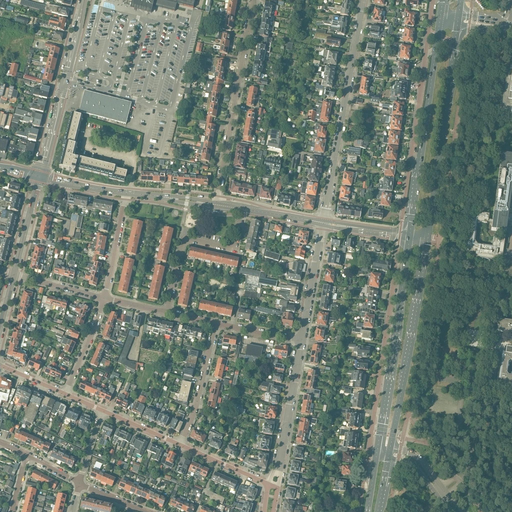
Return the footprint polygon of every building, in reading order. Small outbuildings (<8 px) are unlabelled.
[(22,2),(21,6),(68,18),(69,14),(70,14),(70,12),(70,11),(47,5),(46,7),(20,0),(20,2),(22,2)] [(132,0),(131,6),(144,9),(144,10),(144,11),(145,12),(146,12),(147,12),(148,12),(149,11),(149,10),(152,11),(153,6),(164,9),(175,12),(177,4),(193,9),(194,8),(193,8),(195,0),(132,0)] [(265,4),(264,9),(273,11),(275,11),(277,1),(272,0),(271,5),(265,4)] [(406,20),(415,21),(415,18),(414,18),(415,17),(414,17),(415,15),(408,14),(409,11),(402,10),(401,14),(404,14),(404,17),(406,17),(406,20)] [(377,23),(380,24),(381,17),(373,15),(372,18),(373,19),(372,21),(377,22),(377,23)] [(338,18),(333,17),(332,22),(333,22),(346,25),(347,22),(348,22),(348,21),(347,20),(340,18),(340,19),(338,18)] [(32,26),(33,22),(20,18),(19,23),(32,26)] [(49,22),(53,23),(66,27),(67,21),(59,19),(59,20),(50,18),(49,22)] [(64,32),(66,27),(53,23),(49,22),(37,19),(36,23),(48,27),(48,26),(53,28),(53,29),(64,32)] [(346,25),(332,22),(325,21),(325,24),(336,26),(336,25),(338,26),(338,29),(346,30),(346,25)] [(345,36),(346,30),(338,29),(330,27),(329,31),(330,31),(330,32),(331,33),(334,33),(335,31),(338,32),(337,34),(345,36)] [(400,33),(400,35),(413,37),(413,35),(414,35),(415,32),(413,32),(413,31),(413,29),(405,28),(404,34),(400,33)] [(273,39),(268,38),(269,34),(270,35),(270,33),(269,32),(260,31),(259,37),(265,38),(263,46),(258,45),(257,51),(265,53),(269,53),(271,44),(269,43),(269,42),(272,43),(273,39)] [(385,33),(379,32),(371,31),(370,34),(369,34),(369,36),(369,37),(373,38),(380,39),(381,36),(386,36),(386,34),(385,34),(385,33)] [(223,35),(222,41),(230,43),(231,37),(232,37),(233,34),(223,32),(223,35)] [(332,36),(327,35),(325,45),(339,48),(339,47),(340,46),(340,45),(340,43),(340,41),(332,39),(332,36)] [(413,37),(400,35),(397,35),(397,38),(401,39),(401,38),(403,38),(403,42),(412,43),(413,43),(414,40),(412,40),(413,37)] [(401,50),(400,53),(410,55),(411,51),(410,51),(410,48),(403,47),(404,44),(393,43),(393,46),(399,47),(399,50),(401,50)] [(50,48),(51,48),(50,54),(58,56),(60,50),(57,50),(58,47),(51,45),(50,48)] [(219,53),(227,55),(228,49),(220,47),(214,46),(213,50),(220,51),(219,53)] [(337,59),(338,58),(338,57),(337,56),(338,53),(326,51),(326,49),(314,47),(314,50),(323,52),(322,57),(325,57),(337,59)] [(376,50),(368,48),(367,48),(366,52),(367,52),(367,54),(371,55),(371,56),(375,57),(375,53),(379,54),(379,50),(376,50)] [(337,60),(337,59),(325,57),(324,63),(336,66),(336,63),(337,62),(337,61),(337,60)] [(227,64),(228,61),(218,59),(217,68),(225,70),(226,64),(227,64)] [(366,59),(365,62),(364,62),(364,65),(365,65),(373,67),(376,67),(376,63),(373,63),(373,59),(370,59),(370,60),(366,59)] [(5,74),(16,78),(20,65),(9,62),(5,74)] [(392,70),(393,70),(408,72),(408,69),(409,69),(410,66),(409,66),(409,65),(404,65),(404,64),(399,63),(399,67),(398,67),(398,68),(392,67),(392,70)] [(373,67),(364,65),(363,69),(364,69),(363,71),(368,72),(368,73),(371,74),(371,70),(372,71),(373,67)] [(511,67),(508,67),(501,110),(511,112),(511,113),(511,67)] [(404,80),(405,77),(407,78),(407,77),(408,78),(408,75),(407,74),(408,72),(393,70),(392,70),(392,73),(396,74),(395,79),(399,80),(402,80),(404,80)] [(257,84),(262,85),(267,86),(268,82),(262,81),(263,80),(260,79),(261,74),(252,72),(251,78),(257,79),(257,84)] [(222,81),(223,76),(216,74),(209,73),(208,76),(215,77),(214,83),(223,85),(224,81),(222,81)] [(334,77),(334,75),(324,73),(323,76),(324,76),(324,80),(333,81),(333,80),(334,80),(334,78),(334,77)] [(51,83),(53,77),(44,75),(41,74),(39,80),(42,80),(51,83)] [(361,79),(360,83),(370,84),(370,81),(371,81),(372,80),(373,80),(374,79),(375,78),(375,76),(374,76),(367,74),(367,76),(365,76),(365,77),(362,77),(362,79),(361,79)] [(395,86),(395,91),(405,92),(406,88),(407,88),(407,84),(402,83),(402,80),(399,80),(395,79),(392,79),(391,86),(395,86)] [(332,88),(332,86),(333,85),(333,83),(333,82),(333,81),(324,80),(323,83),(322,83),(322,86),(330,88),(332,88)] [(2,83),(1,85),(0,90),(0,97),(2,98),(1,100),(7,101),(10,87),(9,90),(5,89),(5,86),(3,86),(4,83),(2,83)] [(213,87),(212,93),(220,95),(221,89),(223,89),(223,85),(214,83),(213,87)] [(370,84),(360,83),(360,86),(361,86),(360,89),(369,90),(372,91),(373,89),(369,88),(370,84)] [(249,94),(248,95),(256,96),(257,90),(264,91),(264,86),(254,84),(253,89),(250,89),(249,92),(248,92),(248,94),(249,94)] [(35,91),(48,94),(49,92),(50,92),(51,90),(50,89),(42,87),(43,86),(39,85),(39,88),(35,87),(34,90),(35,91)] [(322,86),(317,86),(316,89),(322,91),(321,98),(324,98),(325,96),(333,97),(334,91),(329,91),(330,88),(322,86)] [(14,88),(10,87),(7,101),(7,99),(10,100),(10,102),(15,103),(18,92),(13,91),(14,88)] [(368,94),(369,90),(360,89),(359,89),(359,92),(360,92),(359,95),(363,96),(363,97),(368,97),(369,94),(368,94)] [(33,96),(47,100),(47,99),(48,99),(49,97),(48,96),(48,94),(35,91),(33,96)] [(84,91),(79,112),(126,124),(131,104),(84,91)] [(404,96),(405,92),(395,91),(394,94),(393,94),(392,97),(399,98),(399,99),(405,100),(406,97),(404,96)] [(220,95),(212,93),(206,92),(205,93),(209,94),(208,98),(211,99),(219,100),(220,95)] [(259,103),(255,102),(247,100),(246,107),(254,108),(254,109),(254,111),(258,112),(259,109),(259,108),(259,107),(259,106),(259,104),(259,103)] [(44,113),(45,108),(32,105),(28,104),(28,106),(31,106),(30,110),(44,113)] [(206,106),(206,110),(209,111),(217,112),(218,106),(210,105),(207,104),(203,104),(203,105),(206,106)] [(329,117),(330,112),(331,112),(331,109),(330,109),(322,107),(319,107),(318,110),(316,110),(315,113),(316,113),(321,114),(324,115),(324,116),(329,117)] [(16,110),(14,115),(41,122),(43,117),(16,110)] [(246,119),(254,121),(255,117),(256,117),(259,116),(257,115),(258,112),(254,111),(249,110),(249,114),(248,113),(247,117),(246,117),(246,119)] [(217,112),(209,111),(208,117),(207,117),(207,120),(212,121),(212,117),(216,118),(217,112)] [(329,119),(328,119),(329,117),(324,116),(324,115),(321,114),(316,113),(315,119),(319,120),(319,121),(328,122),(329,122),(329,119)] [(4,114),(0,127),(4,128),(5,126),(10,127),(12,116),(7,114),(6,116),(3,115),(4,114)] [(81,116),(78,116),(71,114),(62,148),(64,149),(59,168),(71,171),(71,173),(75,173),(76,169),(108,177),(108,178),(124,183),(127,172),(115,169),(115,168),(78,158),(77,159),(72,158),(75,146),(74,145),(81,116)] [(40,127),(41,122),(14,115),(13,115),(11,122),(18,124),(19,121),(30,124),(30,122),(31,122),(32,121),(33,121),(33,123),(32,123),(31,125),(40,127)] [(388,124),(391,124),(401,126),(401,123),(402,123),(403,120),(401,120),(401,119),(389,117),(388,124)] [(204,131),(206,131),(214,133),(214,132),(215,132),(216,130),(215,130),(215,127),(211,126),(211,123),(200,121),(199,124),(205,125),(204,131)] [(10,129),(16,131),(18,124),(11,122),(10,129)] [(327,127),(327,125),(322,124),(322,125),(319,125),(319,128),(318,128),(317,131),(327,133),(327,130),(326,129),(327,127)] [(24,133),(28,134),(37,137),(39,131),(27,128),(26,131),(25,130),(24,133)] [(271,130),(269,142),(268,147),(275,149),(281,150),(283,142),(279,141),(281,132),(271,130)] [(22,133),(18,132),(17,131),(16,135),(20,136),(19,140),(21,140),(22,140),(26,142),(27,136),(29,136),(28,140),(36,142),(37,137),(28,134),(24,133),(22,133)] [(244,131),(244,132),(243,132),(243,134),(244,134),(243,137),(248,138),(247,141),(252,142),(253,139),(251,139),(252,133),(244,131)] [(0,152),(5,153),(9,140),(1,138),(0,141),(0,152)] [(312,143),(311,146),(324,148),(325,145),(325,144),(325,142),(325,141),(320,141),(320,139),(313,138),(312,143)] [(389,139),(384,138),(383,144),(388,145),(398,146),(399,145),(399,143),(398,143),(398,140),(389,139)] [(355,141),(354,148),(365,150),(366,146),(365,145),(365,143),(355,141)] [(241,146),(237,145),(236,151),(246,152),(247,148),(250,148),(251,145),(242,143),(241,146)] [(324,150),(324,148),(311,146),(310,145),(306,144),(306,148),(310,148),(311,148),(315,149),(314,152),(323,154),(323,153),(324,152),(324,150)] [(33,157),(34,152),(21,149),(9,146),(8,152),(16,154),(17,151),(21,152),(21,151),(26,152),(25,155),(33,157)] [(387,154),(396,155),(398,154),(398,152),(397,151),(397,148),(388,147),(387,154)] [(202,155),(210,157),(211,150),(203,149),(199,148),(199,150),(198,154),(199,155),(202,155)] [(360,158),(361,150),(349,148),(348,156),(360,158)] [(491,231),(506,233),(508,218),(510,202),(511,193),(511,155),(501,154),(493,221),(492,223),(491,231)] [(347,157),(346,164),(356,165),(357,158),(347,157)] [(313,161),(312,164),(321,166),(322,160),(310,158),(309,160),(313,161)] [(264,170),(271,171),(273,161),(266,159),(264,170)] [(281,162),(273,161),(271,171),(279,173),(281,162)] [(235,171),(243,172),(246,173),(246,170),(243,169),(244,164),(246,164),(234,162),(233,168),(235,168),(235,171)] [(385,170),(394,171),(395,170),(396,166),(395,166),(395,164),(386,162),(385,170)] [(394,171),(385,170),(384,176),(393,178),(394,175),(395,175),(395,171),(394,171)] [(159,172),(159,174),(159,182),(165,183),(165,181),(168,181),(169,171),(165,171),(165,172),(159,172)] [(171,183),(177,184),(178,176),(178,173),(172,172),(169,171),(168,181),(171,182),(171,183)] [(202,173),(202,178),(201,186),(204,186),(204,187),(206,187),(207,186),(208,181),(210,182),(211,177),(207,176),(207,173),(202,173)] [(343,177),(343,179),(355,181),(356,179),(352,179),(353,175),(344,173),(344,174),(343,174),(343,176),(343,177)] [(232,189),(231,193),(237,195),(238,190),(239,184),(234,183),(234,180),(231,180),(229,189),(232,189)] [(302,189),(316,191),(317,188),(318,187),(317,186),(317,185),(303,183),(302,189)] [(0,188),(0,191),(5,193),(10,194),(11,191),(19,193),(20,186),(10,184),(9,190),(0,188)] [(258,194),(259,185),(256,184),(255,187),(250,186),(248,197),(254,198),(255,193),(258,194)] [(266,200),(267,189),(263,188),(263,185),(259,185),(258,194),(260,194),(260,199),(266,200)] [(267,189),(266,200),(271,201),(272,196),(275,197),(276,191),(276,188),(273,187),(272,190),(267,189)] [(340,189),(340,191),(341,192),(340,194),(349,196),(352,196),(355,197),(357,197),(358,195),(356,194),(351,194),(351,190),(341,188),(341,189),(340,189)] [(316,195),(316,194),(316,191),(302,189),(300,194),(315,197),(315,196),(316,196),(316,195)] [(283,206),(284,198),(278,196),(279,191),(276,191),(275,197),(277,198),(276,204),(283,206)] [(378,193),(377,199),(381,200),(390,202),(390,201),(391,201),(391,199),(391,198),(391,195),(384,194),(384,193),(379,192),(379,194),(378,193)] [(291,194),(290,199),(284,198),(283,206),(289,207),(290,200),(293,200),(294,198),(294,195),(294,194),(291,194)] [(8,203),(11,204),(20,206),(21,199),(18,199),(19,196),(13,195),(13,197),(10,196),(9,200),(4,198),(3,200),(3,201),(8,203)] [(69,196),(68,201),(65,201),(65,202),(63,213),(66,214),(67,207),(74,208),(74,206),(75,202),(76,197),(69,196)] [(89,211),(90,205),(87,204),(88,200),(82,198),(80,207),(80,210),(83,210),(83,212),(85,212),(86,210),(89,211)] [(376,206),(376,208),(382,208),(382,207),(389,208),(390,205),(391,204),(391,202),(390,202),(381,200),(381,202),(381,203),(377,203),(376,206)] [(93,206),(90,205),(89,211),(92,211),(93,210),(98,211),(100,202),(94,201),(93,206)] [(45,202),(44,206),(43,210),(57,214),(58,210),(59,210),(61,205),(53,202),(53,204),(45,202)] [(113,204),(106,203),(104,212),(104,213),(111,215),(113,204)] [(18,212),(20,206),(11,204),(10,207),(9,207),(8,209),(18,212)] [(382,213),(382,208),(376,208),(376,209),(373,208),(373,211),(369,210),(368,218),(382,220),(382,219),(383,218),(383,217),(382,216),(383,213),(382,213)] [(3,210),(3,213),(1,218),(16,221),(17,216),(13,215),(14,213),(5,211),(3,210)] [(468,236),(465,236),(464,245),(468,251),(468,252),(470,252),(475,253),(474,258),(494,260),(495,261),(497,261),(499,251),(501,251),(503,251),(505,238),(496,237),(496,238),(494,238),(493,243),(492,244),(491,247),(478,246),(475,242),(478,224),(480,224),(482,223),(487,224),(488,222),(492,223),(493,221),(489,220),(489,215),(473,213),(472,219),(469,219),(469,224),(469,225),(468,236)] [(14,227),(16,221),(1,218),(0,222),(7,224),(7,225),(14,227)] [(133,221),(130,238),(139,240),(143,223),(133,221)] [(250,227),(258,229),(260,223),(252,221),(250,227)] [(283,228),(275,226),(270,224),(267,239),(274,241),(276,233),(281,234),(283,228)] [(97,227),(96,232),(98,233),(99,231),(108,233),(109,227),(100,225),(98,225),(97,227)] [(0,231),(5,232),(4,235),(12,237),(13,232),(0,228),(0,231)] [(160,245),(170,247),(173,230),(164,228),(160,245)] [(307,240),(307,239),(308,238),(308,237),(308,234),(295,231),(295,234),(299,235),(298,238),(307,240)] [(257,235),(249,233),(247,239),(256,241),(257,235)] [(107,238),(102,238),(103,235),(98,234),(97,237),(99,237),(98,241),(94,240),(94,242),(97,243),(106,245),(107,238)] [(132,255),(131,258),(137,259),(138,256),(136,255),(139,240),(130,238),(126,254),(132,255)] [(341,240),(340,240),(340,239),(337,238),(337,239),(332,239),(331,245),(336,246),(335,247),(338,248),(339,244),(340,244),(341,240)] [(93,248),(93,249),(104,251),(106,245),(97,243),(94,242),(93,246),(90,245),(90,248),(93,248)] [(35,250),(34,252),(43,254),(44,249),(47,250),(48,245),(46,245),(41,244),(40,248),(36,247),(35,250)] [(365,244),(365,250),(369,250),(369,248),(374,249),(373,253),(383,254),(383,253),(384,250),(384,249),(383,249),(383,246),(380,246),(380,244),(376,244),(376,245),(372,244),(372,245),(365,244)] [(160,245),(157,260),(155,260),(154,263),(160,264),(161,262),(166,263),(170,247),(160,245)] [(255,257),(256,257),(257,254),(253,254),(254,247),(246,245),(245,252),(247,252),(247,255),(248,255),(248,259),(252,259),(255,259),(255,257)] [(103,257),(104,251),(93,249),(93,248),(90,248),(87,256),(91,257),(98,259),(98,256),(103,257)] [(205,262),(207,252),(191,249),(190,253),(187,252),(186,256),(189,256),(189,258),(205,262)] [(223,256),(207,252),(205,262),(221,265),(223,256)] [(278,262),(280,256),(266,252),(264,258),(278,262)] [(337,252),(336,255),(330,254),(328,264),(336,266),(335,269),(342,270),(343,267),(340,266),(342,253),(345,254),(345,253),(342,253),(337,252)] [(221,265),(237,269),(239,260),(223,256),(221,265)] [(137,262),(137,259),(131,258),(130,261),(125,260),(122,276),(131,278),(134,262),(137,262)] [(59,275),(62,263),(63,261),(56,260),(55,266),(56,266),(54,274),(59,275)] [(373,260),(371,269),(384,271),(384,272),(390,273),(391,262),(385,261),(385,262),(373,260)] [(74,268),(76,269),(78,263),(73,262),(72,266),(69,278),(74,279),(76,272),(73,271),(74,268)] [(30,269),(34,270),(42,272),(43,269),(46,270),(45,273),(48,273),(50,268),(47,267),(43,266),(40,265),(32,263),(32,264),(31,264),(30,267),(31,267),(30,269)] [(160,264),(154,263),(153,266),(156,267),(152,283),(161,285),(165,268),(159,267),(160,264)] [(301,273),(301,272),(302,273),(303,268),(302,268),(302,264),(293,263),(288,264),(287,269),(289,269),(289,271),(301,273)] [(301,273),(289,271),(287,279),(300,282),(301,273)] [(182,289),(191,290),(194,275),(185,273),(182,289)] [(368,281),(379,282),(380,281),(380,279),(379,279),(380,276),(369,274),(368,277),(368,281)] [(259,284),(276,287),(277,281),(260,278),(257,277),(254,277),(251,276),(248,276),(247,275),(245,290),(252,291),(257,292),(258,289),(259,284)] [(131,278),(122,276),(118,292),(127,294),(131,278)] [(334,278),(325,276),(324,279),(325,280),(324,282),(329,283),(329,284),(333,285),(334,278)] [(97,285),(98,280),(86,277),(85,279),(90,280),(89,283),(97,285)] [(368,281),(366,289),(367,289),(373,290),(373,288),(378,289),(378,287),(379,285),(380,284),(379,283),(379,282),(368,281)] [(158,301),(161,285),(152,283),(149,299),(158,301)] [(324,286),(323,286),(323,289),(323,292),(330,293),(334,294),(336,287),(331,287),(324,286)] [(191,290),(182,289),(178,305),(187,307),(191,290)] [(368,298),(376,299),(377,299),(378,296),(377,296),(377,293),(372,293),(373,290),(367,289),(366,295),(368,295),(368,298)] [(23,296),(23,297),(31,299),(35,300),(36,294),(33,293),(34,293),(33,292),(33,291),(32,290),(31,290),(30,291),(29,291),(29,292),(25,291),(24,294),(23,294),(23,296)] [(297,296),(284,294),(278,293),(278,296),(285,297),(284,298),(284,299),(285,300),(289,301),(289,300),(296,301),(297,296)] [(44,307),(48,308),(47,312),(49,313),(50,310),(53,298),(48,297),(48,298),(43,296),(40,309),(43,310),(44,307)] [(54,306),(56,307),(58,299),(53,298),(50,310),(52,311),(54,306)] [(376,302),(376,299),(368,298),(367,305),(376,306),(377,302),(376,302)] [(293,315),(294,316),(295,307),(287,305),(287,302),(280,300),(279,306),(282,307),(281,312),(282,312),(284,313),(293,315)] [(63,301),(60,313),(62,314),(62,312),(65,313),(66,309),(68,302),(63,301)] [(199,310),(215,313),(217,304),(201,301),(199,310)] [(77,307),(76,309),(88,314),(90,309),(86,307),(87,306),(83,304),(82,306),(77,304),(76,307),(77,307)] [(217,304),(215,313),(224,315),(231,317),(234,308),(217,304)] [(332,306),(321,304),(320,306),(319,309),(320,309),(319,310),(331,312),(332,306)] [(372,315),(373,312),(375,312),(375,309),(376,310),(376,306),(367,305),(363,304),(363,308),(361,307),(360,313),(362,313),(364,314),(369,314),(372,315)] [(255,305),(254,309),(254,311),(278,317),(281,317),(282,312),(281,312),(255,305)] [(88,314),(76,309),(73,308),(73,311),(80,313),(79,316),(86,318),(88,314)] [(254,311),(254,309),(251,309),(251,312),(245,311),(243,320),(249,321),(250,317),(253,317),(254,311)] [(127,311),(126,316),(122,315),(121,319),(117,318),(118,315),(115,313),(115,314),(111,313),(110,318),(122,322),(131,324),(133,313),(127,311)] [(284,313),(282,312),(281,317),(283,317),(281,325),(292,327),(292,324),(293,324),(293,322),(293,321),(293,319),(292,318),(293,315),(284,313)] [(27,315),(18,313),(18,316),(17,319),(20,319),(18,324),(24,325),(28,327),(31,327),(32,325),(24,323),(25,320),(26,321),(27,315)] [(318,317),(318,319),(327,321),(336,322),(336,319),(327,318),(328,315),(319,313),(319,314),(318,314),(318,316),(318,317)] [(365,319),(364,322),(373,323),(373,322),(374,322),(374,321),(374,320),(374,317),(369,316),(369,314),(364,314),(362,313),(361,319),(365,319)] [(84,323),(86,318),(79,316),(78,318),(69,315),(68,317),(73,319),(84,323)] [(132,321),(131,325),(132,326),(134,326),(134,327),(139,328),(142,318),(136,316),(135,321),(132,321)] [(83,328),(84,323),(73,319),(68,317),(66,317),(66,319),(76,323),(75,325),(83,328)] [(122,322),(110,318),(108,323),(115,325),(118,326),(119,323),(121,324),(122,322)] [(153,332),(154,328),(156,321),(150,319),(148,326),(145,326),(144,332),(148,333),(149,331),(153,332)] [(318,319),(317,322),(316,324),(317,325),(319,326),(318,328),(327,328),(327,327),(326,327),(326,323),(330,324),(330,321),(329,321),(327,321),(318,319)] [(511,322),(499,320),(498,326),(498,327),(499,328),(498,333),(502,333),(511,335),(511,334),(511,349),(510,349),(509,355),(505,354),(506,351),(504,351),(504,354),(503,360),(499,387),(504,388),(511,389),(511,322)] [(160,330),(161,322),(156,321),(154,328),(153,332),(153,333),(154,333),(159,334),(159,333),(160,330)] [(166,331),(167,323),(161,322),(160,330),(159,333),(165,334),(166,331)] [(118,326),(115,325),(108,323),(106,327),(118,332),(120,332),(120,329),(117,328),(118,326)] [(174,325),(167,323),(166,331),(165,334),(165,335),(174,337),(176,328),(173,327),(174,325)] [(18,324),(17,329),(15,328),(14,330),(14,331),(13,334),(22,336),(23,331),(27,332),(28,327),(24,325),(18,324)] [(179,328),(176,328),(174,337),(183,339),(184,335),(185,327),(179,326),(179,328)] [(106,327),(104,332),(114,335),(115,333),(118,334),(118,332),(106,327)] [(189,336),(191,328),(185,327),(184,335),(183,339),(185,339),(186,336),(189,336)] [(193,337),(195,338),(197,330),(191,328),(189,336),(189,338),(192,339),(193,337)] [(71,329),(70,332),(72,333),(71,337),(77,340),(80,334),(75,332),(75,331),(71,329)] [(352,330),(352,333),(361,334),(361,336),(362,336),(362,340),(371,341),(371,340),(372,341),(373,337),(371,336),(372,333),(361,332),(362,330),(352,330)] [(114,335),(104,332),(103,337),(110,339),(109,340),(115,342),(116,339),(113,338),(114,335)] [(13,337),(12,339),(21,341),(24,342),(25,337),(22,336),(13,334),(12,336),(13,337)] [(325,336),(315,335),(314,338),(315,338),(315,340),(318,341),(318,343),(326,343),(327,337),(325,336)] [(229,345),(233,345),(232,349),(237,349),(237,346),(235,345),(237,338),(230,337),(229,345)] [(61,344),(62,344),(73,350),(76,344),(69,341),(69,340),(63,338),(61,344)] [(24,342),(21,341),(12,339),(12,342),(11,342),(10,344),(19,347),(23,348),(24,342)] [(98,348),(109,354),(111,354),(112,352),(110,351),(112,346),(103,342),(102,345),(100,344),(98,348)] [(73,350),(62,344),(58,352),(62,354),(63,352),(71,355),(73,350)] [(320,345),(320,347),(313,346),(312,352),(320,353),(321,348),(325,348),(325,345),(320,345)] [(245,356),(260,359),(262,349),(247,346),(245,356)] [(286,358),(287,353),(288,347),(279,346),(278,347),(276,347),(275,350),(274,355),(272,355),(271,359),(273,360),(277,361),(278,356),(286,358)] [(198,353),(199,350),(188,347),(187,350),(190,351),(188,357),(197,359),(199,353),(198,353)] [(354,353),(357,353),(357,356),(358,356),(357,357),(362,358),(362,357),(368,358),(368,357),(370,357),(370,353),(369,353),(370,349),(364,349),(364,348),(356,347),(355,349),(354,349),(354,353)] [(9,350),(7,350),(6,355),(8,356),(7,358),(10,359),(20,364),(20,363),(25,364),(27,357),(20,355),(17,354),(18,352),(9,350)] [(38,351),(36,356),(34,361),(31,360),(28,366),(33,368),(39,357),(40,353),(40,352),(38,351)] [(488,358),(499,360),(500,353),(489,351),(488,358)] [(39,357),(33,368),(38,370),(41,364),(39,363),(41,358),(42,354),(40,353),(39,357)] [(94,358),(105,363),(110,365),(111,362),(102,358),(103,356),(96,353),(94,358)] [(237,363),(243,365),(244,361),(245,356),(239,355),(237,363)] [(118,363),(122,364),(122,365),(127,367),(128,361),(126,358),(121,356),(118,363)] [(196,366),(197,359),(188,357),(187,364),(196,366)] [(110,365),(105,363),(94,358),(92,362),(98,365),(99,363),(104,365),(109,367),(110,365)] [(54,359),(53,363),(50,368),(48,367),(45,373),(50,376),(55,364),(57,360),(54,359)] [(219,359),(217,365),(226,367),(228,361),(219,359)] [(277,361),(273,360),(271,359),(270,367),(272,369),(275,370),(275,372),(283,374),(284,371),(285,371),(285,369),(284,368),(285,366),(279,365),(279,363),(277,363),(278,361),(277,361)] [(367,367),(368,363),(354,361),(353,361),(352,365),(357,366),(356,369),(366,371),(367,370),(368,370),(368,367),(367,367)] [(55,364),(50,376),(55,378),(58,371),(56,370),(58,366),(55,364)] [(187,364),(185,370),(194,372),(196,366),(187,364)] [(58,371),(55,378),(56,378),(60,380),(64,371),(65,372),(66,369),(60,366),(58,371)] [(193,378),(194,372),(185,370),(184,374),(183,373),(182,378),(188,380),(191,381),(192,378),(193,378)] [(353,382),(365,384),(366,376),(366,374),(347,371),(347,374),(354,375),(353,382)] [(268,383),(274,385),(274,382),(281,383),(283,377),(273,375),(272,377),(273,377),(272,381),(268,381),(268,383)] [(86,384),(87,382),(88,379),(84,377),(82,380),(84,380),(80,389),(85,391),(88,384),(86,384)] [(16,391),(11,389),(13,384),(6,381),(6,380),(1,378),(0,379),(0,408),(3,410),(7,411),(10,404),(16,391)] [(181,382),(182,382),(181,388),(190,391),(191,391),(192,387),(191,387),(192,384),(188,383),(188,380),(182,378),(181,382)] [(94,395),(97,389),(95,388),(97,383),(98,380),(96,379),(93,387),(90,393),(94,395)] [(353,382),(352,389),(364,390),(365,384),(353,382)] [(213,383),(211,389),(219,391),(222,392),(223,385),(213,383)] [(279,395),(279,394),(280,394),(280,392),(280,391),(280,389),(273,387),(274,385),(268,383),(267,387),(269,387),(268,389),(266,393),(279,395)] [(99,386),(97,389),(94,395),(99,398),(105,386),(102,385),(101,387),(99,386)] [(15,395),(12,402),(14,403),(18,405),(18,404),(18,403),(24,388),(25,387),(22,386),(21,387),(20,387),(16,395),(15,395)] [(110,386),(107,393),(104,400),(109,402),(115,388),(110,386)] [(116,405),(121,407),(127,393),(130,387),(127,386),(125,392),(124,395),(123,396),(120,395),(116,405)] [(26,394),(28,390),(24,388),(18,403),(18,404),(22,405),(27,395),(26,394)] [(189,397),(190,391),(181,388),(180,395),(189,397)] [(28,390),(26,394),(27,395),(22,405),(26,407),(33,392),(28,390)] [(143,391),(141,396),(137,403),(136,403),(131,412),(136,414),(146,392),(143,391)] [(146,392),(136,414),(141,416),(145,407),(143,406),(147,399),(149,394),(146,392)] [(25,413),(24,416),(23,420),(26,421),(28,422),(40,395),(35,393),(31,402),(28,408),(26,413),(25,413)] [(126,401),(128,397),(129,394),(127,393),(121,407),(123,408),(123,410),(124,410),(125,409),(126,409),(129,403),(126,401)] [(40,395),(28,422),(30,423),(32,424),(38,413),(37,413),(40,406),(44,397),(40,395)] [(179,398),(176,398),(176,400),(175,402),(177,403),(178,404),(185,406),(186,402),(187,403),(188,400),(189,397),(180,395),(179,398)] [(217,397),(210,395),(209,402),(217,404),(218,404),(219,398),(217,397)] [(354,395),(353,402),(362,403),(363,396),(354,395)] [(278,405),(278,404),(279,402),(278,401),(279,398),(267,396),(266,399),(267,399),(266,402),(269,403),(278,405)] [(45,398),(39,411),(44,413),(50,400),(50,399),(48,398),(48,399),(45,398)] [(44,413),(44,415),(46,416),(46,414),(47,414),(48,411),(51,412),(52,410),(52,409),(55,402),(53,401),(53,400),(51,400),(50,400),(44,413)] [(361,410),(362,403),(353,402),(352,409),(361,410)] [(56,403),(50,416),(53,417),(56,411),(58,412),(61,405),(58,403),(57,403),(56,403)] [(65,406),(61,405),(58,412),(61,414),(60,416),(63,418),(66,412),(65,411),(66,407),(65,407),(65,406)] [(241,414),(244,414),(245,411),(242,410),(243,406),(236,405),(234,412),(241,414)] [(146,418),(149,419),(152,411),(153,409),(154,408),(150,406),(149,406),(148,409),(147,409),(143,417),(146,418)] [(161,426),(165,416),(163,415),(165,410),(162,408),(156,423),(158,424),(158,425),(161,426)] [(72,418),(75,411),(70,409),(65,422),(67,423),(70,417),(72,418)] [(149,419),(152,420),(152,421),(154,422),(158,414),(156,413),(157,411),(157,410),(153,409),(152,411),(149,419)] [(180,410),(178,413),(175,420),(173,419),(169,428),(174,431),(182,411),(180,410)] [(277,414),(263,411),(262,411),(261,411),(256,410),(256,411),(258,413),(262,414),(265,415),(264,418),(267,419),(267,418),(275,419),(276,416),(277,414)] [(80,413),(75,411),(72,418),(74,419),(72,425),(76,427),(79,421),(77,420),(80,413)] [(164,426),(166,427),(169,418),(168,418),(171,412),(168,411),(165,416),(161,426),(162,427),(164,426)] [(182,411),(174,431),(179,433),(183,424),(181,423),(184,416),(184,415),(185,412),(182,411)] [(350,419),(350,422),(361,423),(361,420),(360,419),(360,416),(352,415),(352,412),(347,411),(347,414),(349,415),(349,419),(350,419)] [(82,429),(87,416),(83,414),(80,421),(82,422),(79,428),(78,431),(80,432),(82,429)] [(90,422),(92,418),(87,416),(82,429),(84,430),(85,429),(88,431),(92,422),(90,422)] [(300,422),(299,426),(308,428),(309,424),(315,425),(316,424),(317,420),(311,419),(311,422),(301,420),(300,422)] [(344,431),(350,432),(350,428),(358,430),(359,426),(360,426),(361,423),(350,422),(350,424),(348,424),(347,428),(340,427),(339,430),(341,430),(344,431)] [(101,438),(99,444),(102,446),(104,439),(109,426),(105,424),(102,431),(104,432),(101,438)] [(108,441),(106,441),(108,437),(110,438),(114,428),(109,426),(104,439),(102,446),(102,447),(105,448),(108,441)] [(299,432),(310,434),(311,432),(308,431),(308,428),(299,426),(298,429),(299,429),(299,432)] [(273,430),(273,429),(264,428),(259,427),(258,432),(263,433),(263,434),(272,435),(273,433),(273,432),(274,430),(273,430)] [(195,428),(190,438),(194,439),(193,440),(196,441),(196,440),(197,441),(199,434),(200,432),(200,430),(195,428)] [(113,444),(116,446),(117,444),(119,439),(122,432),(117,430),(113,440),(115,440),(113,444)] [(220,434),(216,433),(210,430),(208,434),(209,435),(208,438),(211,439),(209,446),(214,448),(220,434)] [(345,438),(344,441),(347,441),(357,443),(357,442),(358,439),(357,438),(358,436),(349,434),(350,432),(344,431),(341,430),(340,437),(345,438)] [(20,441),(23,433),(18,431),(14,439),(20,441)] [(119,439),(117,444),(118,444),(117,449),(119,450),(120,448),(121,446),(126,434),(122,432),(119,439)] [(197,441),(200,442),(203,443),(206,437),(204,436),(204,434),(200,432),(199,434),(197,441)] [(20,441),(25,443),(29,436),(23,433),(20,441)] [(122,449),(126,442),(128,443),(131,436),(126,434),(121,446),(120,448),(122,449)] [(223,436),(220,434),(214,448),(219,450),(222,443),(220,442),(221,440),(223,436)] [(31,437),(29,436),(25,443),(31,446),(35,437),(32,436),(31,437)] [(31,446),(36,448),(40,440),(37,439),(38,439),(35,437),(31,446)] [(138,439),(134,437),(129,447),(131,448),(131,450),(128,455),(131,457),(133,451),(134,449),(138,439)] [(270,445),(271,444),(271,443),(271,442),(271,439),(260,437),(259,440),(262,440),(262,444),(270,445)] [(308,440),(306,439),(297,438),(296,442),(297,442),(296,444),(308,446),(309,444),(307,443),(308,440)] [(40,450),(42,451),(46,443),(47,440),(44,439),(42,442),(40,440),(36,448),(37,448),(37,449),(39,450),(40,450)] [(134,449),(136,450),(135,452),(132,458),(135,459),(136,458),(135,457),(137,455),(136,455),(137,453),(137,452),(142,441),(138,439),(134,449)] [(230,455),(231,452),(235,443),(236,440),(234,439),(232,442),(230,447),(228,446),(225,453),(225,454),(227,455),(228,454),(230,455)] [(235,443),(231,452),(230,455),(232,456),(232,457),(233,458),(234,457),(235,457),(237,452),(238,450),(236,449),(239,441),(236,440),(235,443)] [(147,443),(142,441),(137,452),(137,453),(136,455),(137,455),(141,457),(147,443)] [(357,443),(347,441),(344,441),(343,448),(342,448),(341,451),(347,452),(347,448),(356,449),(356,446),(357,446),(357,444),(357,443)] [(47,454),(47,453),(48,453),(51,445),(46,443),(42,451),(44,452),(44,453),(47,454)] [(270,446),(270,445),(262,444),(261,444),(257,443),(257,446),(258,447),(257,449),(269,451),(270,449),(270,448),(271,446),(270,446)] [(149,452),(147,457),(143,466),(146,467),(147,465),(146,465),(150,458),(152,453),(152,452),(155,446),(150,444),(147,451),(149,452)] [(159,449),(159,448),(154,460),(158,462),(163,452),(164,450),(159,449)] [(243,461),(245,458),(247,453),(244,452),(245,449),(243,448),(241,452),(238,459),(243,461)] [(56,460),(59,452),(54,450),(50,457),(56,460)] [(337,451),(337,454),(342,454),(342,458),(343,458),(343,462),(352,463),(354,463),(354,458),(353,458),(353,456),(351,455),(346,454),(346,452),(337,451)] [(65,455),(59,452),(56,460),(62,462),(65,455)] [(168,458),(165,457),(164,457),(163,458),(161,464),(164,465),(166,462),(172,464),(176,456),(170,453),(168,458)] [(267,462),(268,459),(269,459),(269,457),(268,456),(259,454),(258,457),(254,456),(254,460),(259,460),(267,462)] [(62,462),(67,465),(70,457),(65,455),(62,462)] [(76,460),(70,457),(67,465),(69,466),(69,467),(72,468),(72,467),(74,465),(77,466),(79,461),(76,460)] [(265,472),(267,462),(259,460),(254,460),(245,458),(243,461),(243,462),(262,471),(265,472)] [(90,477),(96,480),(99,472),(102,465),(103,462),(98,459),(91,474),(90,473),(89,476),(90,477)] [(180,474),(186,460),(182,459),(176,472),(180,474)] [(190,462),(186,460),(180,474),(184,476),(190,462)] [(193,463),(189,471),(187,475),(190,476),(191,473),(192,472),(194,473),(195,473),(198,465),(193,463)] [(332,463),(332,466),(338,467),(338,470),(342,471),(342,475),(352,476),(353,469),(350,468),(346,467),(346,468),(341,467),(341,464),(332,463)] [(132,471),(138,474),(140,467),(134,464),(132,471)] [(195,473),(194,473),(194,474),(197,475),(197,474),(200,476),(204,468),(198,465),(195,473)] [(209,470),(204,468),(200,476),(198,480),(201,481),(203,477),(206,478),(209,470)] [(39,481),(42,475),(34,471),(31,477),(39,481)] [(96,480),(101,482),(104,474),(99,472),(96,480)] [(220,476),(215,473),(211,481),(214,482),(214,483),(217,484),(220,476)] [(110,477),(104,474),(101,482),(107,484),(110,477)] [(50,479),(42,475),(39,481),(47,486),(50,479)] [(226,479),(220,476),(217,484),(219,486),(220,485),(222,486),(226,479)] [(110,477),(107,484),(112,487),(114,483),(117,484),(119,478),(116,477),(116,479),(110,477)] [(117,484),(119,486),(118,487),(124,490),(128,482),(122,480),(119,478),(117,484)] [(50,479),(47,486),(55,489),(58,483),(50,479)] [(226,479),(222,486),(225,487),(225,488),(227,490),(231,481),(226,479)] [(14,483),(7,480),(5,486),(7,487),(11,489),(14,483)] [(231,490),(233,491),(237,484),(231,481),(227,490),(230,491),(231,490)] [(336,481),(335,491),(339,492),(339,495),(344,495),(344,492),(345,492),(346,491),(347,489),(345,488),(346,483),(336,481)] [(124,490),(130,492),(133,485),(128,482),(124,490)] [(139,487),(133,485),(130,492),(135,495),(139,487)] [(139,485),(139,487),(135,495),(141,497),(144,489),(145,488),(139,485)] [(175,485),(171,494),(174,496),(177,488),(179,489),(180,487),(175,485)] [(194,492),(200,494),(202,489),(195,486),(193,490),(195,490),(194,492)] [(249,489),(250,488),(246,487),(243,486),(242,486),(240,486),(238,491),(255,496),(257,491),(249,489)] [(149,492),(144,489),(141,497),(146,500),(149,492)] [(152,502),(156,492),(150,490),(149,492),(146,500),(152,502)] [(254,501),(255,496),(238,491),(237,493),(247,496),(246,499),(254,501)] [(152,502),(157,504),(161,497),(161,494),(156,492),(152,502)] [(166,499),(161,497),(157,504),(163,507),(166,499)] [(175,508),(179,500),(173,498),(170,506),(175,508)] [(80,509),(94,511),(95,511),(98,503),(83,499),(80,509)] [(181,510),(184,503),(179,500),(175,508),(181,510)] [(190,505),(186,511),(193,511),(196,507),(192,506),(193,503),(191,502),(190,505)] [(285,502),(284,503),(283,503),(283,505),(283,506),(284,506),(284,507),(302,511),(303,508),(293,506),(294,503),(288,502),(288,503),(285,502)] [(98,503),(95,511),(111,511),(113,506),(98,503)] [(184,503),(181,510),(184,511),(186,511),(190,505),(184,503)]
